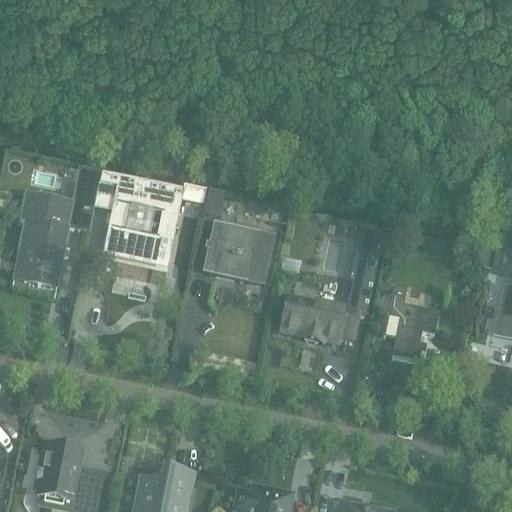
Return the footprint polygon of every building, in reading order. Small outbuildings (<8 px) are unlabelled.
[(81,208),(94,211),(99,186),(101,176),(88,173),(81,208)] [(181,203),(99,186),(94,211),(111,214),(103,254),(151,264),(155,248),(123,241),(129,210),(161,216),(159,224),(176,227),(181,203)] [(209,189),(204,214),(221,218),(226,193),(209,189)] [(55,292),(64,249),(72,206),(25,197),(20,223),(30,225),(25,251),(30,252),(23,284),(37,286),(37,288),(55,292)] [(214,226),(203,275),(262,288),(273,240),(214,226)] [(303,226),(300,256),(311,257),(314,227),(303,226)] [(360,235),(356,286),(374,288),(379,237),(360,235)] [(463,250),(460,265),(473,268),(476,253),(463,250)] [(501,277),(505,258),(496,256),(492,275),(501,277)] [(282,260),(279,273),(298,277),(300,264),(282,260)] [(423,337),(435,339),(439,317),(403,311),(407,293),(395,290),(388,324),(398,326),(391,362),(426,369),(429,350),(421,349),(423,337)] [(511,296),(508,296),(499,336),(511,338),(511,296)] [(353,341),(358,317),(309,307),(308,312),(288,307),(289,302),(287,302),(280,334),(301,338),(300,342),(320,347),(321,343),(338,346),(340,338),(353,341)] [(76,476),(81,455),(47,448),(42,471),(39,470),(37,480),(35,480),(34,484),(36,484),(34,494),(37,495),(36,499),(53,503),(50,511),(95,511),(102,482),(76,476)] [(182,511),(184,504),(187,504),(192,478),(164,472),(161,486),(140,482),(133,511),(182,511)] [(287,511),(291,498),(253,490),(251,497),(238,495),(234,511),(287,511)]
